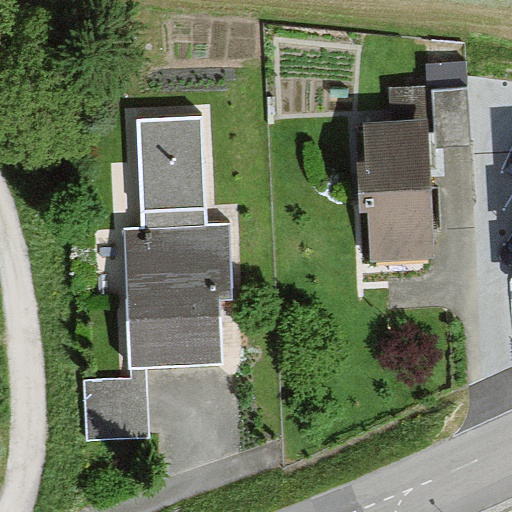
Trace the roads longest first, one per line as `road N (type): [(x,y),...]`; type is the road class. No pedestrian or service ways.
road 1 (track): [(0,105),(16,127),(28,264),(27,438),(14,511)]
road 2 (unclassified): [(354,511),(511,450)]
